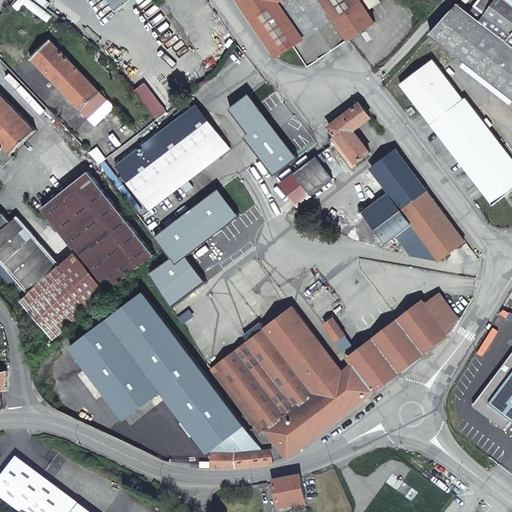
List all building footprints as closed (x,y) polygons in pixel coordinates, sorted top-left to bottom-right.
[(110,0),(117,9),(128,0),(110,0)] [(239,0),(276,55),(294,44),(307,65),(310,65),(344,43),(376,23),(368,11),(360,0),(239,0)] [(360,0),(368,11),(381,2),(379,0),(360,0)] [(458,2),(438,24),(430,32),(511,96),(511,0),(476,0),(469,11),(458,2)] [(50,41),(29,59),(91,129),(112,110),(50,41)] [(464,100),(433,59),(401,84),(494,205),(511,190),(511,157),(489,128),(492,125),(487,119),(484,121),(466,98),(464,100)] [(152,75),(174,104),(184,97),(162,67),(152,75)] [(242,104),(288,165),(315,146),(308,136),(311,135),(271,82),(269,84),(266,80),(242,98),(245,102),(242,104)] [(0,169),(10,160),(7,156),(33,134),(0,95),(0,169)] [(187,180),(229,148),(204,115),(209,111),(201,101),(175,121),(172,117),(162,125),(166,129),(160,133),(157,129),(113,163),(149,209),(180,185),(185,192),(192,186),(187,180)] [(360,103),(330,127),(336,135),(329,140),(333,145),(340,140),(356,163),(370,152),(354,130),(371,117),(360,103)] [(340,140),(333,145),(349,167),(356,163),(340,140)] [(370,171),(384,189),(411,168),(396,149),(370,171)] [(71,150),(68,154),(75,161),(79,158),(71,150)] [(316,158),(281,185),(302,213),(338,186),(333,179),(332,179),(316,158)] [(438,259),(439,260),(466,241),(411,168),(384,189),(388,196),(353,222),(362,236),(383,240),(385,239),(387,241),(397,234),(411,252),(438,259)] [(76,252),(75,253),(110,291),(156,252),(87,173),(39,214),(42,217),(44,216),(76,252)] [(21,282),(31,294),(62,265),(19,218),(13,224),(4,215),(0,219),(0,271),(15,288),(21,282)] [(31,294),(23,301),(58,338),(110,291),(75,253),(62,265),(31,294)] [(247,425),(147,288),(72,344),(133,428),(170,401),(209,453),(211,452),(247,425)] [(455,328),(460,320),(439,293),(426,303),(424,300),(349,358),(353,364),(354,363),(375,391),(454,330),(455,328)] [(220,370),(215,374),(261,434),(266,430),(343,371),(294,307),(266,329),(261,323),(245,336),(249,341),(217,365),(220,370)] [(326,325),(337,340),(345,334),(334,319),(326,325)] [(207,353),(217,365),(249,341),(245,336),(239,328),(207,353)] [(345,334),(337,340),(343,347),(350,342),(345,334)] [(511,352),(473,408),(503,430),(510,422),(511,423),(511,352)] [(266,430),(287,458),(292,455),(375,391),(354,363),(353,364),(343,371),(266,430)] [(247,425),(211,452),(212,452),(212,459),(212,467),(235,467),(275,463),(274,449),(265,450),(247,425)] [(92,511),(81,504),(21,459),(0,485),(0,493),(25,511),(92,511)] [(302,478),(275,483),(280,510),(307,505),(302,478)] [(189,505),(179,497),(175,502),(185,511),(189,505)]
